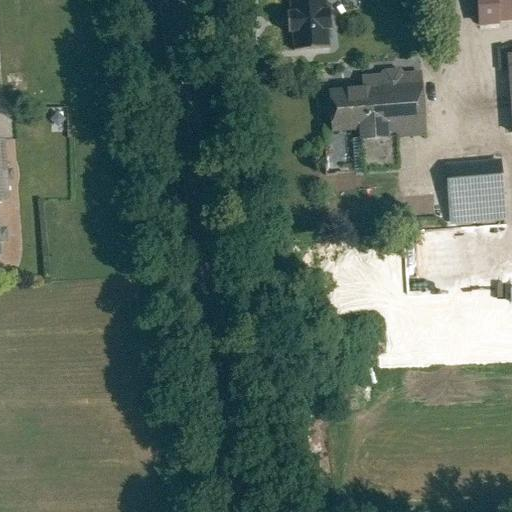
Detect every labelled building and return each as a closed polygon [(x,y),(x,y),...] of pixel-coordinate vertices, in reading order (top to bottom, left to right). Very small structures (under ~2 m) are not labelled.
[(511,0),(484,0),(486,22),(511,20),(511,0)] [(502,69),(511,68),(511,44),(501,45),(502,69)] [(365,83),(336,86),(340,131),(365,129),(366,139),(399,136),(399,131),(432,128),(426,67),(364,72),(365,83)] [(15,200),(10,141),(0,141),(0,261),(9,260),(4,201),(15,200)] [(506,160),(449,163),(453,225),(509,221),(506,160)]
